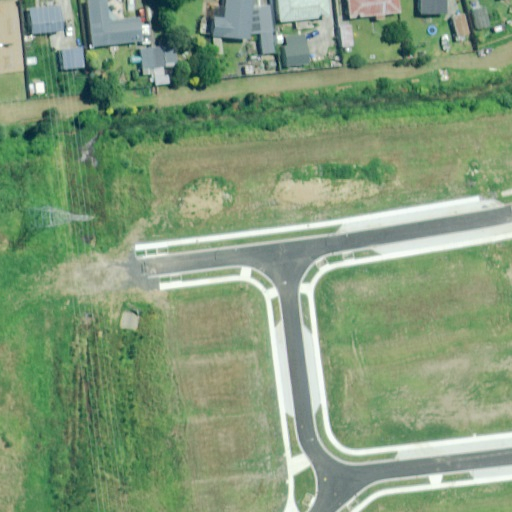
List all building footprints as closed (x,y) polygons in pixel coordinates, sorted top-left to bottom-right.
[(105,21),(102,0),(81,0),(87,47),(137,41),(135,18),(105,21)] [(198,36),(245,39),(246,33),(252,34),(254,9),(247,9),(247,0),(221,0),(221,7),(209,6),(208,19),(200,18),(198,36)] [(324,17),(322,0),(273,0),(275,21),(292,20),(293,29),(308,27),(308,19),(324,17)] [(395,14),(394,0),(343,0),(345,17),(371,15),(371,20),(381,19),(381,15),(395,14)] [(441,14),(440,0),(415,0),(415,14),(441,14)] [(57,31),(55,6),(23,9),(26,34),(57,31)] [(270,53),(268,7),(256,7),(258,53),(270,53)] [(484,27),(481,8),(468,10),(471,29),(484,27)] [(464,33),(460,15),(448,18),(452,36),(464,33)] [(302,65),(300,35),(282,37),(282,47),(280,47),(281,67),(302,65)] [(80,67),(77,47),(55,50),(58,70),(80,67)] [(148,49),(149,68),(150,85),(161,85),(160,68),(170,68),(169,57),(160,57),(159,48),(148,49)] [(413,68),(413,60),(397,61),(397,69),(413,68)]
